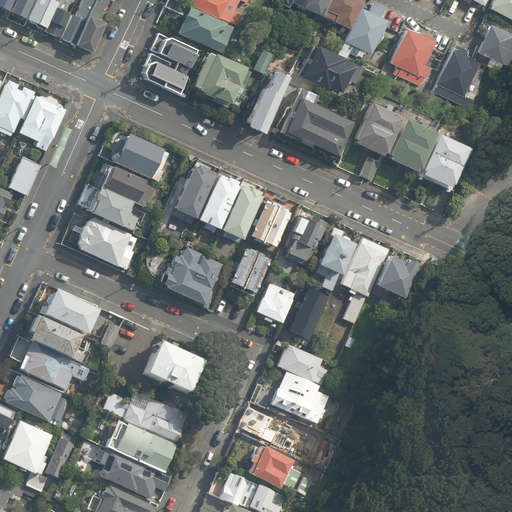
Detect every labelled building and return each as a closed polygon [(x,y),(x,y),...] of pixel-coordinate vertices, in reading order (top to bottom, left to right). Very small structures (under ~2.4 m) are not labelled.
[(9,0),(0,0),(0,8),(5,10),(9,0)] [(13,0),(8,12),(22,19),(30,0),(13,0)] [(55,0),(33,0),(24,19),(43,28),(55,0)] [(73,0),(59,0),(46,31),(57,36),(73,0)] [(90,0),(77,0),(61,37),(72,42),(90,0)] [(110,6),(97,0),(93,0),(74,44),(90,51),(110,6)] [(236,0),(185,0),(185,1),(236,24),(241,12),(232,8),(236,0)] [(320,0),(288,0),(287,2),(314,14),(320,0)] [(355,1),(352,0),(325,0),(318,16),(342,27),(355,1)] [(511,0),(490,0),(488,6),(511,17),(511,0)] [(229,23),(185,5),(174,31),(218,49),(229,23)] [(383,21),(356,8),(341,42),(368,54),(383,21)] [(511,48),(511,35),(486,24),(475,50),(505,63),(511,48)] [(430,38),(403,26),(383,68),(417,83),(426,64),(420,62),(430,38)] [(165,37),(156,33),(149,49),(187,65),(194,47),(166,36),(165,37)] [(359,65),(310,44),(297,75),(337,92),(344,77),(352,80),(359,65)] [(478,58),(450,45),(429,90),(466,106),(470,97),(462,93),(478,58)] [(273,52),(262,47),(252,69),(263,74),(273,52)] [(249,69),(204,50),(189,84),(195,86),(194,88),(226,102),(231,90),(246,96),(249,89),(242,86),(249,69)] [(167,61),(146,52),(140,64),(142,64),(139,70),(143,76),(142,78),(174,93),(186,67),(173,62),(170,68),(165,66),(167,61)] [(286,73),(269,66),(243,124),(260,132),(286,73)] [(32,90),(4,78),(0,87),(0,131),(8,135),(16,116),(20,117),(32,90)] [(64,110),(33,95),(16,131),(36,140),(33,146),(44,151),(64,110)] [(349,121),(296,97),(279,133),(334,157),(349,121)] [(397,117),(367,103),(350,142),(380,155),(397,117)] [(432,133),(401,118),(384,154),(415,169),(432,133)] [(166,151),(124,133),(123,135),(118,134),(108,158),(154,178),(166,151)] [(466,149),(433,134),(416,172),(449,186),(466,149)] [(38,163),(20,155),(6,185),(24,193),(38,163)] [(376,160),(365,155),(357,174),(368,179),(376,160)] [(211,171),(190,161),(170,208),(191,217),(211,171)] [(152,183),(107,164),(98,185),(134,200),(143,204),(152,183)] [(236,181),(214,172),(195,218),(217,227),(236,181)] [(258,192),(238,183),(218,228),(239,237),(258,192)] [(134,200),(98,185),(96,184),(95,187),(88,184),(80,203),(86,205),(85,208),(130,228),(136,214),(129,211),(134,200)] [(0,213),(10,191),(0,186),(0,213)] [(289,208),(265,198),(249,235),(272,245),(289,208)] [(305,217),(296,213),(281,247),(286,249),(284,253),(302,261),(309,246),(312,247),(323,220),(307,213),(305,217)] [(111,227),(89,217),(85,218),(83,223),(79,225),(77,231),(77,236),(75,241),(77,246),(124,267),(137,236),(112,225),(111,227)] [(351,240),(329,231),(315,263),(324,267),(317,283),(330,288),(351,240)] [(385,246),(359,234),(337,283),(351,289),(339,316),(351,321),(385,246)] [(219,261),(183,246),(179,255),(172,252),(158,284),(201,302),(219,261)] [(268,259),(243,248),(228,282),(253,293),(268,259)] [(386,257),(384,256),(372,284),(400,296),(416,262),(404,257),(403,260),(388,254),(386,257)] [(291,291),(267,280),(253,310),(278,321),(291,291)] [(304,338),(323,295),(298,284),(279,326),(304,338)] [(98,309),(51,289),(41,313),(87,333),(98,309)] [(83,336),(32,314),(26,330),(29,332),(27,339),(73,359),(83,336)] [(120,327),(109,323),(101,344),(112,348),(120,327)] [(152,341),(138,373),(183,392),(197,361),(152,341)] [(89,368),(28,342),(17,367),(64,388),(70,374),(84,380),(89,368)] [(320,358),(284,342),(274,364),(318,383),(325,368),(317,365),(320,358)] [(317,384),(282,369),(268,402),(315,422),(327,393),(315,388),(317,384)] [(62,394),(13,374),(2,401),(51,422),(52,418),(56,420),(65,399),(61,397),(62,394)] [(346,381),(340,395),(352,400),(358,387),(346,381)] [(145,410),(108,393),(101,407),(177,441),(190,412),(152,395),(145,410)] [(0,426),(4,428),(12,409),(0,403),(0,426)] [(175,445),(117,418),(104,446),(163,473),(175,445)] [(48,435),(15,420),(0,453),(0,460),(30,474),(48,435)] [(322,438),(289,422),(285,431),(274,426),(266,443),(311,463),(322,438)] [(323,446),(336,452),(342,439),(328,433),(326,439),(323,446)] [(56,436),(41,470),(57,477),(72,443),(56,436)] [(292,460),(254,443),(247,459),(249,460),(244,470),(280,487),(281,483),(290,487),(298,469),(289,465),(292,460)] [(163,473),(104,446),(97,462),(101,464),(95,476),(148,499),(153,488),(163,493),(171,476),(163,473)] [(276,511),(283,496),(227,471),(216,496),(252,511),(276,511)] [(37,490),(0,474),(0,506),(1,507),(6,495),(9,496),(12,491),(19,494),(21,490),(34,496),(37,490)] [(151,511),(155,505),(106,484),(105,487),(102,485),(97,495),(101,497),(93,511),(151,511)] [(243,511),(206,496),(199,511),(243,511)]
